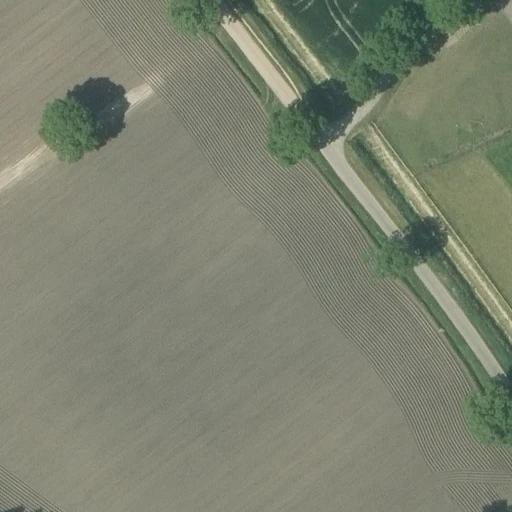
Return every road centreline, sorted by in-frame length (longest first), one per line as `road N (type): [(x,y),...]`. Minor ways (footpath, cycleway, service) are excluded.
road 1 (unclassified): [(511,401),(319,140)]
road 2 (track): [(210,0),(319,140)]
